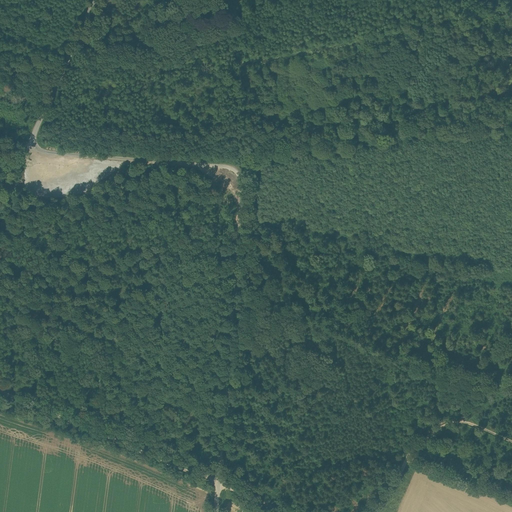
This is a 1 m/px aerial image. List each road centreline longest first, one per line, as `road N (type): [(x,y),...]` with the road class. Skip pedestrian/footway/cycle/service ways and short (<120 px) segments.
road 1 (unclassified): [(218,483),(236,172),(27,150)]
road 2 (track): [(0,391),(218,483)]
road 3 (unclassified): [(373,511),(405,458),(441,427),(470,424),(511,441)]
road 4 (unclassified): [(27,150),(95,0)]
